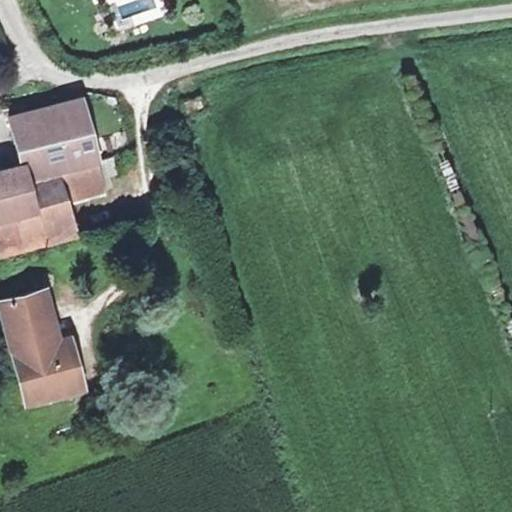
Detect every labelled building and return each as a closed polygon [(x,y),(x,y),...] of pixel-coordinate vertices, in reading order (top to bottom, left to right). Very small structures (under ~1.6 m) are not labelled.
[(511,362),(511,335),(402,67),(392,71),(511,362)] [(12,111),(27,158),(31,172),(98,153),(100,152),(83,93),(12,111)] [(0,251),(77,229),(66,189),(61,174),(34,182),(32,177),(31,172),(27,158),(0,165),(0,251)] [(61,174),(66,189),(105,178),(99,158),(60,169),(61,174)] [(0,298),(25,397),(68,386),(63,366),(74,364),(66,332),(53,335),(41,285),(0,295),(0,298)]
